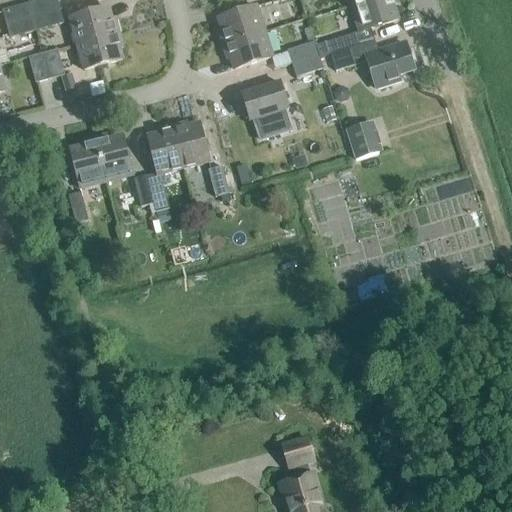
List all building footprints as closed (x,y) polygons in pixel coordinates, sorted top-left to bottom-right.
[(56,0),(48,0),(29,5),(33,20),(60,12),(56,0)] [(397,7),(395,0),(378,0),(355,7),(358,18),(354,19),(359,35),(327,45),(331,57),(375,43),(371,31),(398,23),(393,8),(397,7)] [(33,20),(29,5),(3,13),(7,27),(33,20)] [(219,33),(223,48),(265,35),(257,9),(219,21),(222,32),(219,33)] [(70,21),(77,47),(119,36),(115,21),(112,22),(109,11),(70,21)] [(63,23),(60,12),(33,20),(37,34),(64,26),(63,23)] [(37,34),(33,20),(7,27),(11,42),(37,34)] [(273,60),(265,35),(223,48),(228,62),(231,61),(235,72),(273,60)] [(120,52),(123,51),(119,36),(77,47),(84,73),(123,62),(120,52)] [(378,54),(375,43),(331,57),(336,74),(369,64),(378,92),(401,85),(398,77),(413,73),(405,46),(378,54)] [(319,58),(315,45),(288,53),(292,66),(319,58)] [(65,78),(58,52),(43,56),(50,82),(65,78)] [(50,82),(43,56),(29,60),(36,86),(50,82)] [(324,72),(319,58),(292,66),(297,80),(324,72)] [(72,76),(65,78),(62,79),(66,94),(77,91),(72,76)] [(103,84),(90,87),(93,99),(106,96),(103,84)] [(246,107),(242,108),(247,121),(250,120),(251,123),(254,122),(261,142),(290,133),(284,112),(289,111),(280,85),(242,97),(246,107)] [(323,113),(327,126),(336,123),(332,110),(323,113)] [(384,154),(373,123),(346,132),(356,163),(384,154)] [(188,126),(173,129),(183,171),(210,165),(200,126),(189,129),(188,126)] [(168,175),(183,171),(173,129),(158,133),(159,137),(148,139),(157,176),(147,179),(154,207),(156,215),(167,212),(168,212),(170,211),(164,189),(171,187),(168,175)] [(107,138),(95,141),(106,181),(117,178),(118,182),(133,177),(124,139),(108,143),(107,138)] [(106,181),(95,141),(84,144),(85,148),(70,152),(80,191),(96,187),(95,183),(106,181)] [(230,196),(222,169),(208,172),(215,200),(230,196)] [(154,207),(147,179),(146,178),(134,182),(141,210),(154,207)] [(76,226),(88,223),(81,195),(69,198),(76,226)] [(170,221),(168,212),(167,212),(156,215),(158,225),(170,221)] [(296,482),(279,487),(284,504),(286,504),(288,511),(324,511),(314,477),(310,478),(307,466),(314,464),(307,441),(282,448),(289,472),(293,470),(296,482)]
